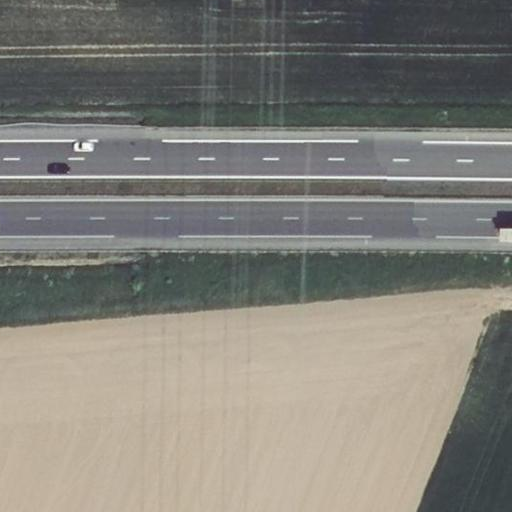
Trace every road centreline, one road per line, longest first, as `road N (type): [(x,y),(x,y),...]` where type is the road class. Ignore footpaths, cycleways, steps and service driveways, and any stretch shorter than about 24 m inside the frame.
road 1 (track): [(511,302),(0,353)]
road 2 (motorway): [(511,161),(0,159)]
road 3 (motorway): [(0,218),(511,219)]
